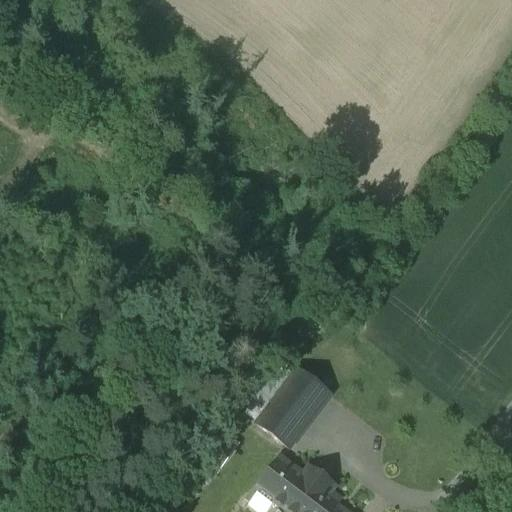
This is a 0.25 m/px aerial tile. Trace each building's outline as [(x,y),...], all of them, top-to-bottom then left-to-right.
[(243,417),(256,427),(296,375),(282,365),(243,417)] [(328,399),(296,375),(256,427),(256,428),(288,452),(328,399)] [(221,468),(205,455),(197,465),(213,478),(221,468)] [(302,480),(279,462),(257,491),(259,493),(275,505),(284,511),(337,511),(334,510),(339,503),(329,495),(333,490),(309,472),(302,480)] [(257,511),(269,511),(275,505),(259,493),(250,506),(257,511)]
